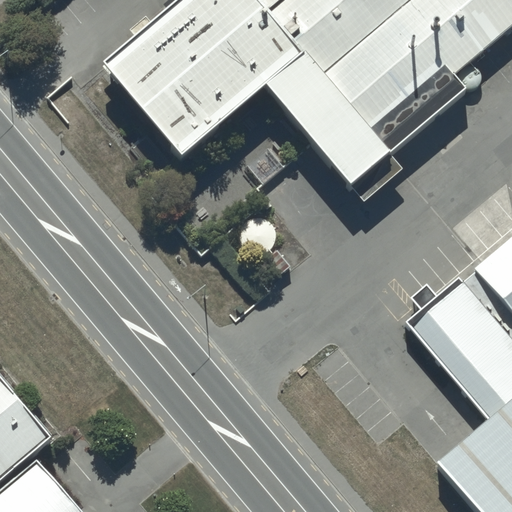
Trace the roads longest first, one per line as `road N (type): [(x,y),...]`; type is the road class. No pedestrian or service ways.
road 1 (secondary): [(295,511),(0,161)]
road 2 (unknown): [(331,283),(321,242),(248,154)]
